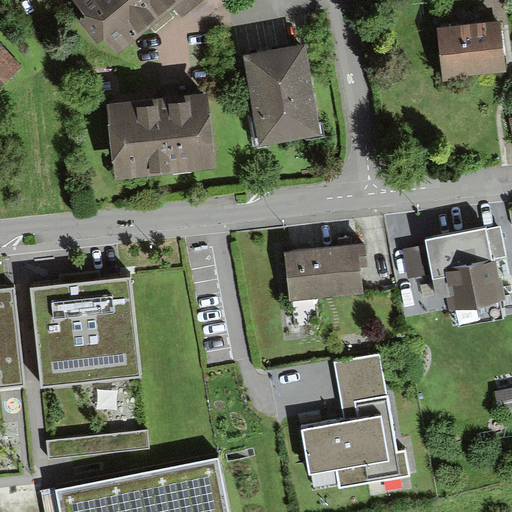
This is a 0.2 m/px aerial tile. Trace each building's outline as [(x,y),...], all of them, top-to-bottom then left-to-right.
[(104,27),(117,44),(172,0),(182,13),(198,0),(81,0),(85,5),(79,10),(97,33),(104,27)] [(438,16),(443,72),(469,70),(468,65),(507,61),(502,10),(438,16)] [(244,42),(260,135),(322,125),(306,32),(244,42)] [(0,81),(22,62),(0,37),(0,81)] [(108,91),(116,167),(217,156),(209,80),(108,91)] [(446,289),(449,303),(455,302),(459,321),(504,313),(500,292),(506,291),(501,268),(499,268),(496,252),(505,250),(500,222),(488,224),(486,216),(425,228),(427,239),(402,243),(408,275),(432,270),(436,291),(446,289)] [(285,243),(290,291),(364,282),(361,255),(369,254),(366,233),(285,243)] [(133,272),(32,283),(42,385),(144,374),(133,272)] [(13,284),(0,285),(0,384),(24,381),(13,284)] [(344,411),(301,419),(310,470),(336,465),(340,483),(411,471),(406,445),(398,446),(381,348),(334,356),(344,411)] [(511,383),(495,387),(499,406),(511,403),(511,383)] [(148,424),(47,435),(49,455),(150,444),(148,424)] [(230,511),(218,448),(55,480),(56,483),(61,511),(230,511)] [(61,511),(56,483),(42,486),(47,511),(61,511)]
